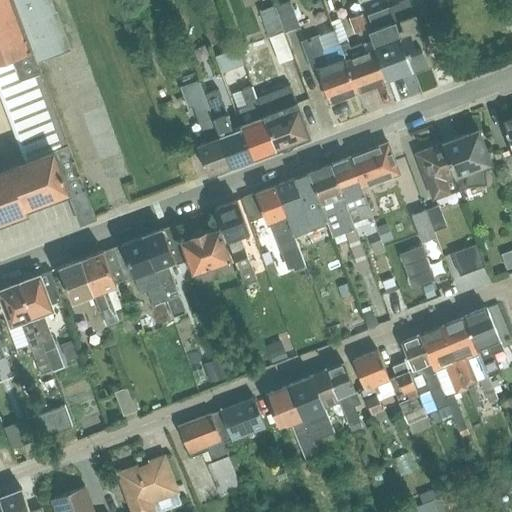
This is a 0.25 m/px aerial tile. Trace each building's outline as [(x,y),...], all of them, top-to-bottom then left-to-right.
[(51,0),(0,0),(0,59),(32,48),(36,60),(68,49),(51,0)] [(286,0),(256,10),(265,35),(297,25),(288,0),(286,0)] [(409,0),(401,0),(364,15),(368,26),(413,9),(409,0)] [(361,10),(346,15),(352,32),(366,28),(361,10)] [(407,72),(429,63),(413,24),(391,33),(407,72)] [(317,34),(323,52),(338,46),(331,29),(317,34)] [(277,62),(290,58),(280,32),(268,36),(277,62)] [(407,72),(391,33),(366,43),(382,82),(407,72)] [(355,94),(382,82),(366,43),(339,55),(355,94)] [(215,55),(219,71),(242,65),(238,49),(215,55)] [(355,94),(339,55),(310,66),(326,105),(355,94)] [(41,106),(36,78),(3,83),(5,94),(4,94),(6,104),(28,100),(30,108),(41,106)] [(271,151),(303,139),(292,107),(260,118),(271,151)] [(511,116),(498,122),(511,158),(511,116)] [(271,151),(260,118),(236,127),(248,159),(271,151)] [(226,167),(248,159),(236,127),(215,134),(226,167)] [(455,178),(490,166),(477,129),(442,141),(455,178)] [(226,167),(215,134),(189,144),(201,176),(226,167)] [(455,178),(442,141),(412,151),(425,188),(455,178)] [(358,188),(397,175),(386,142),(347,156),(358,188)] [(0,219),(64,195),(47,150),(0,167),(0,219)] [(358,188),(347,156),(327,163),(338,195),(358,188)] [(314,203),(338,195),(327,163),(303,171),(314,203)] [(283,218),(302,209),(289,178),(270,187),(283,218)] [(283,218),(270,187),(250,195),(264,226),(283,218)] [(394,194),(377,197),(380,214),(397,210),(394,194)] [(223,243),(246,233),(232,200),(208,211),(223,243)] [(427,209),(432,228),(441,226),(436,206),(427,209)] [(409,212),(416,241),(433,237),(425,208),(409,212)] [(187,274),(224,260),(212,228),(175,242),(187,274)] [(148,270),(169,263),(158,231),(137,238),(148,270)] [(254,234),(241,238),(252,274),(264,271),(254,234)] [(148,270),(137,238),(116,245),(127,278),(148,270)] [(458,274),(483,265),(474,242),(450,250),(458,274)] [(419,243),(398,251),(413,288),(434,279),(419,243)] [(505,268),(511,266),(511,246),(500,251),(505,268)] [(87,297),(110,288),(97,254),(73,263),(87,297)] [(87,297),(73,263),(52,272),(65,306),(87,297)] [(27,320),(48,312),(35,277),(14,284),(27,320)] [(27,320),(14,284),(0,289),(0,311),(6,328),(27,320)] [(476,350),(497,341),(482,307),(461,317),(476,350)] [(476,350),(461,317),(439,326),(454,360),(476,350)] [(434,369),(454,360),(439,326),(419,335),(434,369)] [(434,369),(419,335),(398,344),(413,378),(434,369)] [(362,392),(387,382),(376,351),(350,361),(362,392)] [(200,362),(207,383),(223,377),(216,356),(200,362)] [(401,394),(415,389),(402,361),(389,367),(401,394)] [(336,402),(352,394),(338,363),(322,370),(336,402)] [(336,402),(322,370),(303,378),(318,410),(336,402)] [(297,419),(318,410),(303,378),(282,386),(297,419)] [(297,419),(282,386),(257,396),(272,430),(297,419)] [(229,441),(262,428),(251,399),(218,412),(229,441)] [(36,441),(70,430),(62,406),(28,417),(36,441)] [(187,456),(220,442),(209,416),(176,430),(187,456)] [(30,440),(23,418),(3,424),(10,446),(30,440)] [(216,490),(236,485),(229,453),(209,457),(216,490)] [(114,473),(128,511),(153,511),(151,504),(177,494),(162,455),(114,473)] [(48,500),(51,511),(107,511),(106,511),(90,511),(82,488),(48,500)] [(0,507),(1,511),(27,511),(20,490),(0,497),(0,507)] [(440,511),(431,495),(408,507),(410,511),(440,511)]
